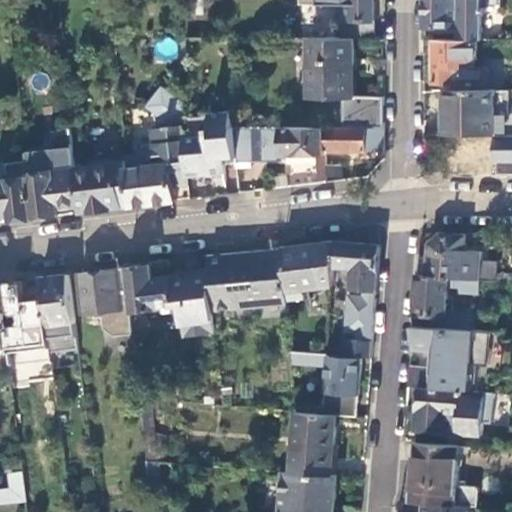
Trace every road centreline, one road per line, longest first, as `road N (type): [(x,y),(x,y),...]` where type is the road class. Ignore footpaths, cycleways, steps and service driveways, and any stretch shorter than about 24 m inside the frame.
road 1 (residential): [(403,211),(176,229),(0,254)]
road 2 (residential): [(378,511),(403,211)]
road 3 (residential): [(403,211),(407,0)]
